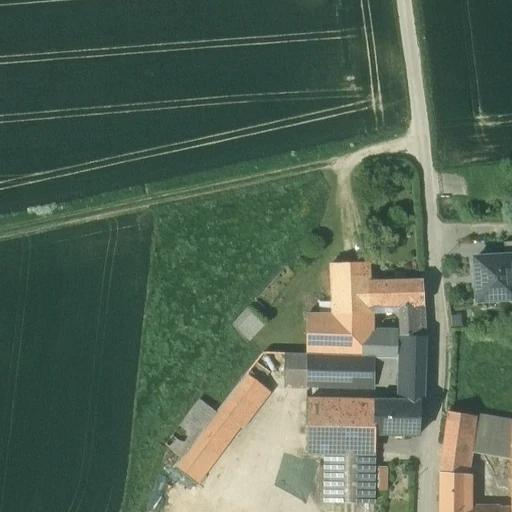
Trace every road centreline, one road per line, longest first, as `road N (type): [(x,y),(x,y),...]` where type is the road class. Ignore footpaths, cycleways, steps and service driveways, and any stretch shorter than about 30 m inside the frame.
road 1 (residential): [(424,511),(439,338),(405,0)]
road 2 (track): [(422,143),(0,236)]
